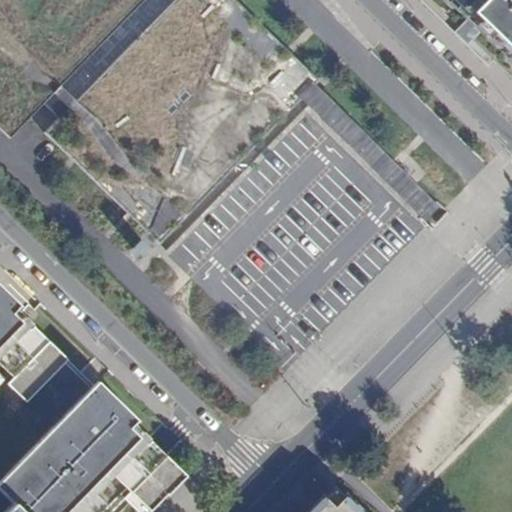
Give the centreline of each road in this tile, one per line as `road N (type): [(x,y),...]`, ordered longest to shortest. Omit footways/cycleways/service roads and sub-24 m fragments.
road 1 (residential): [(0,216),(274,485)]
road 2 (tertiary): [(274,485),(511,240)]
road 3 (residential): [(511,137),(370,0)]
